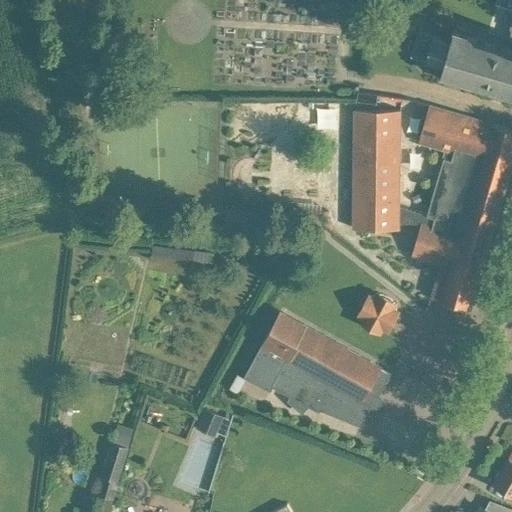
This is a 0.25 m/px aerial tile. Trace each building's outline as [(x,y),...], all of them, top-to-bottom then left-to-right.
[(419,29),(411,54),(443,64),(439,78),(460,84),(462,80),(511,94),(511,95),(511,99),(511,100),(511,21),(510,28),(511,29),(510,34),(507,45),(475,35),(476,31),(455,25),(451,38),(419,29)] [(377,103),(378,94),(358,91),(357,95),(356,100),(377,103)] [(511,164),(511,127),(503,125),(492,122),(429,104),(419,141),(446,149),(427,214),(399,206),(401,109),(355,108),(353,228),(399,228),(399,222),(421,223),(412,254),(441,263),(438,276),(432,296),(470,307),(511,164)] [(397,309),(393,307),(396,300),(377,290),(374,296),(368,293),(361,309),(366,311),(362,318),(382,328),(385,322),(389,324),(397,309)] [(250,364),(243,376),(271,391),(274,386),(290,395),(288,400),(301,412),(307,405),(310,406),(319,411),(320,409),(360,425),(371,404),(370,404),(364,397),(367,393),(379,396),(391,373),(381,367),(372,362),(372,361),(304,324),(303,325),(279,311),(250,364)] [(204,410),(197,428),(221,436),(228,418),(204,410)] [(102,476),(96,493),(113,499),(119,481),(118,481),(130,446),(111,440),(100,475),(102,476)] [(511,453),(510,457),(509,457),(501,470),(499,469),(494,477),(497,479),(495,482),(511,492),(511,453)] [(292,511),(287,502),(269,511),(292,511)]
